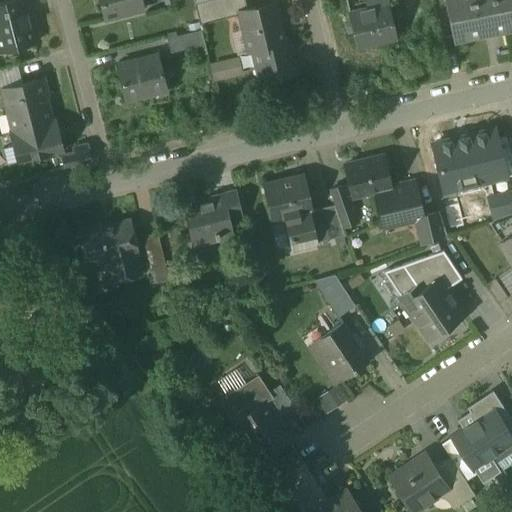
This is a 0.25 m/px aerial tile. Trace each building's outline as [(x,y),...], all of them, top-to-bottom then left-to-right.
[(4,0),(0,1),(0,51),(35,42),(24,0),(4,0)] [(103,0),(108,19),(147,9),(144,0),(103,0)] [(193,0),(199,21),(240,10),(248,9),(245,0),(193,0)] [(511,0),(447,0),(455,40),(459,39),(457,33),(466,31),(467,37),(511,27),(511,0)] [(370,7),(350,12),(358,46),(398,36),(389,2),(370,7)] [(248,9),(240,10),(251,53),(254,52),(286,44),(285,41),(276,4),(256,9),(256,7),(248,9)] [(200,28),(167,37),(171,51),(204,43),(200,28)] [(289,40),(285,41),(286,44),(254,52),(262,81),(297,72),(289,40)] [(158,52),(117,63),(126,98),(168,88),(158,52)] [(4,87),(15,130),(15,131),(53,121),(46,95),(49,94),(45,77),(4,87)] [(15,130),(12,130),(20,160),(63,149),(56,120),(53,121),(15,131),(15,130)] [(496,125),(428,140),(441,194),(459,190),(460,193),(479,189),(478,185),(508,178),(496,125)] [(86,143),(64,149),(68,166),(91,159),(86,143)] [(383,155),(345,164),(352,196),(375,190),(391,186),(391,185),(383,155)] [(303,175),(262,184),(271,221),(283,218),(312,211),(312,210),(303,175)] [(405,182),(391,185),(391,186),(375,190),(384,226),(414,218),(423,216),(423,215),(415,182),(411,180),(408,180),(405,182)] [(329,190),(334,205),(342,227),(357,221),(344,185),(329,190)] [(224,192),(224,194),(231,220),(242,217),(235,189),(224,192)] [(500,192),(485,195),(491,218),(507,214),(511,212),(511,189),(511,190),(500,192)] [(224,194),(184,204),(188,222),(192,221),(196,237),(215,232),(217,238),(219,238),(220,242),(235,239),(231,220),(224,194)] [(334,205),(312,210),(312,211),(283,218),(291,249),(345,235),(342,227),(334,205)] [(439,211),(423,215),(423,216),(414,218),(422,245),(448,235),(439,211)] [(511,216),(492,224),(503,241),(511,235),(511,216)] [(98,222),(78,227),(86,262),(107,258),(111,278),(138,272),(134,251),(136,251),(129,219),(99,226),(98,222)] [(157,231),(142,234),(150,269),(165,266),(157,231)] [(511,235),(503,241),(501,243),(511,258),(511,235)] [(384,271),(403,300),(439,277),(446,288),(461,278),(442,251),(384,271)] [(334,273),(314,279),(337,318),(355,307),(334,273)] [(439,277),(403,300),(429,339),(463,316),(454,303),(456,302),(446,288),(439,277)] [(496,279),(486,286),(490,292),(498,304),(508,297),(496,279)] [(367,363),(341,324),(315,342),(340,381),(367,363)] [(257,373),(217,398),(256,458),(288,437),(275,416),(264,399),(267,397),(264,392),(268,390),(257,373)] [(323,411),(353,396),(345,380),(315,395),(323,411)] [(278,383),(268,390),(264,392),(267,397),(264,399),(275,416),(292,405),(278,383)] [(457,420),(463,429),(494,408),(511,435),(511,423),(508,417),(510,416),(493,390),(467,407),(470,412),(457,420)] [(492,453),(511,440),(511,435),(494,408),(463,429),(451,437),(473,470),(494,456),(492,453)] [(264,466),(273,479),(301,461),(292,448),(264,466)] [(425,453),(404,467),(404,466),(388,476),(409,509),(443,487),(446,485),(438,472),(425,453)] [(310,475),(301,461),(273,479),(252,493),(262,509),(288,491),(287,490),(310,475)] [(452,464),(438,472),(446,485),(443,487),(455,504),(472,494),(452,464)] [(326,500),(310,475),(287,490),(288,491),(301,511),(307,511),(309,511),(359,511),(344,488),(326,500)]
